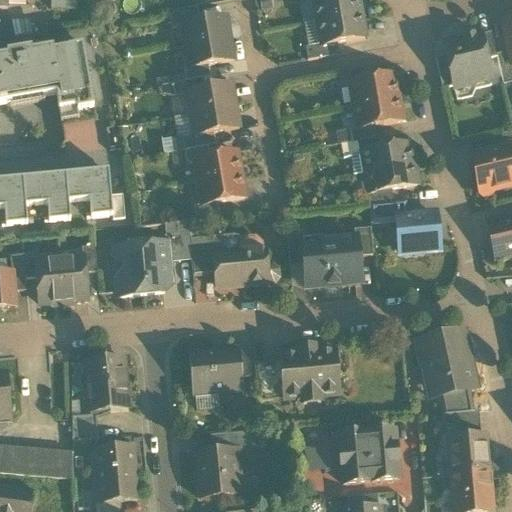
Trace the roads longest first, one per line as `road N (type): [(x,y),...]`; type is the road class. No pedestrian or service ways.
road 1 (residential): [(145,328),(475,301)]
road 2 (residential): [(475,301),(421,51)]
road 3 (residential): [(145,328),(163,511)]
road 4 (residential): [(421,51),(258,76)]
road 5 (residential): [(0,342),(145,328)]
road 6 (residential): [(258,76),(282,211)]
road 7 (residential): [(475,301),(511,425)]
